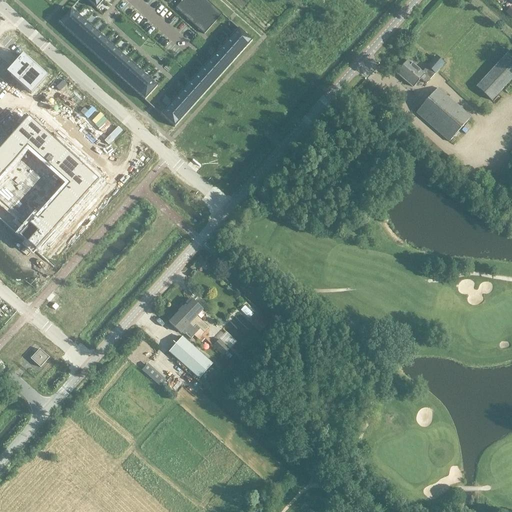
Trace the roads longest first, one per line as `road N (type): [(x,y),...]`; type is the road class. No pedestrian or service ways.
road 1 (tertiary): [(0,462),(228,208)]
road 2 (tertiary): [(228,208),(13,16)]
road 3 (tertiary): [(228,208),(414,0)]
